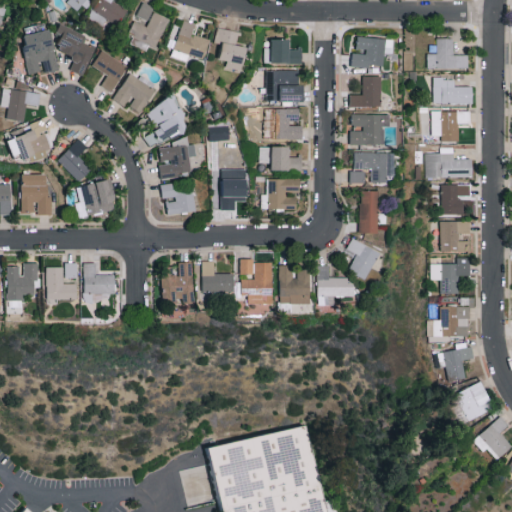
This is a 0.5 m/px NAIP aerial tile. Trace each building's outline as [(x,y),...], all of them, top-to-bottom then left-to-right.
[(68,0),(67,2),(78,10),(85,0),(68,0)] [(97,0),(92,7),(117,26),(128,11),(113,0),(97,0)] [(168,17),(152,10),(154,6),(142,1),(136,15),(148,20),(146,25),(135,20),(127,41),(146,49),(149,44),(156,47),(168,17)] [(209,39),(192,33),(195,23),(183,19),(170,55),(186,61),(189,54),(203,58),(209,39)] [(87,35),(61,23),(56,33),(62,36),(56,49),(75,58),(70,69),(82,75),(96,46),(84,41),(87,35)] [(242,70),(247,46),(235,44),(238,30),(218,26),(215,40),(222,42),(219,58),(226,60),(225,66),(242,70)] [(58,69),(50,29),(21,35),(28,73),(42,70),(43,72),(58,69)] [(392,38),(356,36),(355,51),(351,50),(350,64),(383,66),(384,52),(391,52),(392,38)] [(427,69),(467,68),(467,54),(453,54),(453,37),(436,37),(436,52),(426,53),(427,69)] [(289,38),(271,39),(271,62),(302,62),(302,47),(289,48),(289,38)] [(100,85),(111,91),(127,66),(102,49),(92,64),(107,74),(100,85)] [(303,84),(298,84),(298,69),(266,69),(266,100),(303,101),(303,84)] [(129,107),(141,113),(155,87),(128,73),(113,99),(125,106),(130,96),(134,98),(129,107)] [(362,75),(362,94),(349,94),(348,105),(379,106),(380,75),(362,75)] [(472,102),(472,85),(454,86),(454,77),(433,77),(433,102),(472,102)] [(25,103),(38,105),(40,91),(2,87),(0,103),(0,105),(6,106),(5,118),(24,120),(25,103)] [(146,109),(162,142),(189,128),(173,96),(146,109)] [(302,139),(302,124),(298,124),(298,108),(262,107),(262,123),(270,123),(269,138),(302,139)] [(470,123),(470,111),(432,110),(431,135),(441,135),(441,140),(459,140),(459,122),(470,123)] [(349,143),(382,144),(382,126),(388,126),(388,114),(350,113),(350,124),(362,125),(362,130),(349,130),(349,143)] [(6,140),(13,158),(27,153),(29,160),(53,151),(41,120),(11,131),(13,137),(6,140)] [(209,140),(228,139),(228,125),(208,125),(209,140)] [(91,168),(78,156),(86,146),(77,138),(57,160),(79,181),(91,168)] [(160,178),(191,174),(189,156),(195,155),(194,143),(188,143),(187,138),(172,139),(173,146),(159,148),(161,160),(169,159),(170,163),(158,165),(160,178)] [(289,146),(259,145),(259,162),(271,162),(271,169),(301,169),(301,156),(289,156),(289,146)] [(472,176),(471,157),(453,158),(453,146),(440,147),(440,152),(425,153),(425,177),(472,176)] [(384,182),(385,152),(353,151),(353,168),(370,168),(369,181),(384,182)] [(220,208),(234,209),(234,200),(245,200),(246,169),(221,168),(220,208)] [(363,170),(349,170),(349,182),(363,182),(363,170)] [(21,212),(36,211),(36,214),(50,213),(48,173),(20,174),(21,212)] [(268,208),(297,207),(297,196),(285,196),(285,187),(300,187),(299,177),(267,178),(268,208)] [(76,187),(80,201),(75,203),(78,217),(117,207),(109,178),(76,187)] [(160,185),(162,199),(165,199),(167,214),(195,210),(191,181),(160,185)] [(0,183),(0,214),(12,214),(11,183),(0,183)] [(441,214),(463,213),(462,196),(470,196),(470,183),(441,184),(441,214)] [(359,232),(376,232),(377,190),(359,190),(359,232)] [(469,249),(468,240),(459,240),(458,232),(470,232),(470,220),(440,220),(441,250),(469,249)] [(348,271),(366,278),(378,250),(350,238),(346,249),(355,253),(348,271)] [(431,263),(431,279),(440,279),(440,293),(458,293),(457,275),(469,275),(469,257),(457,257),(457,262),(431,263)] [(252,273),(253,258),(239,258),(239,273),(252,273)] [(214,273),(214,260),(201,260),(202,291),(233,290),(233,272),(214,273)] [(192,261),(178,261),(178,275),(162,275),(163,302),(182,301),(182,302),(193,302),(192,261)] [(241,292),(247,292),(247,303),(272,303),(271,261),(253,261),(254,278),(240,278),(241,292)] [(23,300),(23,294),(36,294),(36,262),(23,262),(23,273),(18,273),(18,265),(7,265),(6,299),(23,300)] [(77,262),(64,262),(65,277),(77,276),(77,262)] [(114,274),(96,274),(95,262),(83,262),(84,301),(102,300),(102,293),(115,292),(114,274)] [(309,303),(310,269),(297,269),(296,276),(292,276),(292,264),(279,264),(278,302),(309,303)] [(353,295),(353,277),(329,278),(329,264),(317,264),(318,304),(333,304),(333,295),(353,295)] [(63,266),(46,266),(47,299),(77,298),(76,283),(63,283),(63,266)] [(427,334),(468,335),(469,305),(440,305),(440,319),(427,319),(427,334)] [(437,353),(440,364),(445,363),(449,381),(466,377),(462,362),(474,359),(471,345),(437,353)] [(468,420),(489,410),(485,402),(489,399),(480,380),(455,393),(468,420)] [(482,451),(486,448),(495,459),(511,444),(499,432),(508,424),(500,415),(472,440),(482,451)] [(222,511),(214,467),(211,455),(254,445),(308,432),(315,461),(316,466),(327,511),(222,511)]
